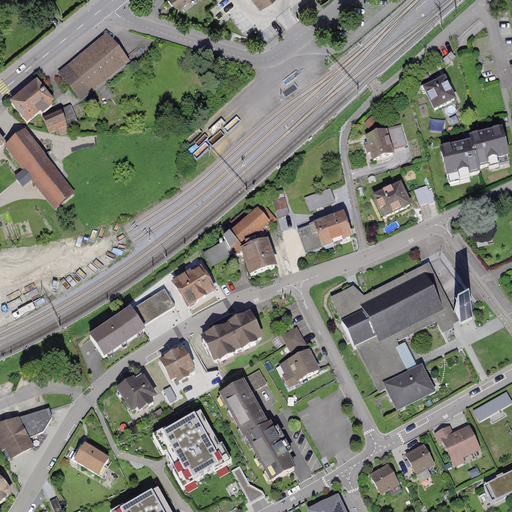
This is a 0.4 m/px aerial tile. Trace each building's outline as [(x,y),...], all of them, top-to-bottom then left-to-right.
[(110,36),(62,74),(84,101),(132,63),(110,36)] [(447,77),(422,89),(433,111),(458,100),(447,77)] [(45,85),(15,109),(30,129),(61,105),(45,85)] [(407,146),(402,128),(368,138),(370,147),(366,148),(369,155),(372,154),(374,162),(393,156),(392,150),(407,146)] [(0,131),(0,151),(10,144),(0,131)] [(502,133),(471,140),(473,145),(442,152),(449,178),(468,173),(469,177),(480,174),(479,170),(490,167),(489,163),(509,159),(502,133)] [(78,199),(27,134),(8,149),(59,214),(78,199)] [(401,186),(375,198),(384,219),(410,207),(401,186)] [(425,195),(422,189),(415,192),(421,207),(428,204),(429,206),(436,203),(432,192),(425,195)] [(331,191),(306,200),(311,213),(335,204),(331,191)] [(279,215),(289,213),(285,196),(275,198),(279,215)] [(275,220),(264,207),(220,245),(218,242),(202,251),(211,269),(233,257),(233,258),(243,254),(251,277),(275,270),(264,235),(272,229),(269,225),(275,220)] [(343,217),(299,233),(307,255),(351,238),(343,217)] [(485,238),(478,239),(480,247),(487,246),(485,238)] [(201,270),(174,286),(187,309),(214,294),(201,270)] [(345,323),(342,325),(355,350),(358,348),(380,392),(387,388),(405,379),(392,353),(398,349),(395,343),(438,321),(444,333),(452,329),(423,271),(398,283),(397,281),(383,289),(383,290),(359,303),(353,291),(334,301),(345,323)] [(175,308),(165,291),(133,311),(144,327),(175,308)] [(448,295),(441,297),(444,309),(451,307),(448,295)] [(455,312),(461,326),(474,319),(467,306),(455,312)] [(132,311),(90,339),(104,360),(146,332),(132,311)] [(251,317),(203,341),(215,363),(262,339),(251,317)] [(297,331),(284,338),(292,353),(306,346),(297,331)] [(183,352),(162,364),(172,382),(177,379),(180,383),(196,375),(183,352)] [(309,352),(281,366),(286,377),(284,378),(289,389),(300,384),(300,383),(319,373),(309,352)] [(405,379),(387,388),(398,411),(430,395),(425,386),(429,383),(422,370),(405,379)] [(144,376),(119,391),(133,415),(158,400),(144,376)] [(245,382),(220,397),(272,484),(297,469),(245,382)] [(510,403),(506,396),(476,413),(480,420),(510,403)] [(50,410),(0,425),(0,447),(2,452),(8,449),(13,459),(32,449),(28,440),(44,433),(53,419),(50,410)] [(166,435),(153,442),(163,459),(166,458),(176,476),(174,478),(183,494),(199,485),(197,482),(213,474),(215,477),(232,468),(223,450),(219,452),(201,418),(167,437),(166,435)] [(444,443),(453,463),(479,450),(470,430),(454,438),(449,429),(437,435),(441,444),(444,443)] [(117,462),(88,444),(74,465),(103,483),(117,462)] [(425,448),(407,458),(417,475),(435,466),(425,448)] [(389,468),(372,478),(382,495),(399,486),(389,468)] [(241,470),(235,473),(251,505),(266,498),(264,494),(250,488),(241,470)] [(511,474),(486,487),(495,505),(511,495),(511,474)] [(0,480),(0,504),(12,495),(0,480)] [(123,508),(116,511),(169,511),(158,492),(125,510),(123,508)] [(343,511),(338,499),(311,511),(343,511)] [(62,511),(57,500),(50,503),(54,511),(62,511)]
